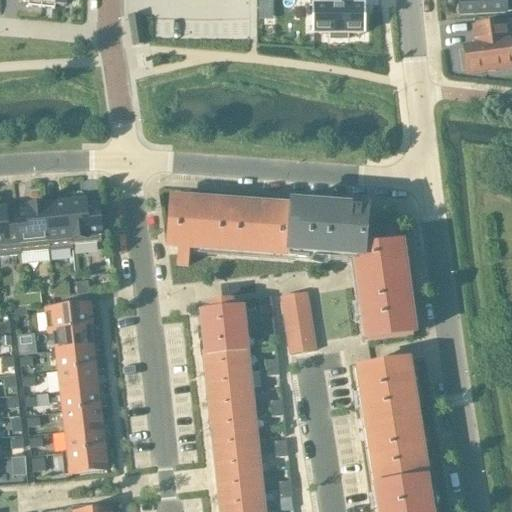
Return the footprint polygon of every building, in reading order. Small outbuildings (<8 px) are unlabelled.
[(40,9),(41,0),(17,0),(17,3),(28,4),(27,8),(40,9)] [(41,0),(40,9),(53,10),(54,7),(64,8),(65,0),(41,0)] [(333,0),(308,0),(308,8),(312,8),(312,35),(333,35),(333,41),(347,41),(347,36),(363,36),(363,7),(334,7),(333,0)] [(511,0),(458,0),(459,16),(505,14),(505,12),(511,12),(511,0)] [(132,47),(143,46),(138,16),(128,17),(132,47)] [(511,23),(472,29),(475,48),(463,50),(463,54),(460,54),(462,72),(466,71),(466,75),(511,68),(511,23)] [(69,204),(66,205),(71,251),(72,251),(71,247),(100,244),(96,207),(84,208),(84,203),(80,203),(80,200),(68,202),(69,204)] [(55,206),(44,207),(48,253),(71,251),(66,205),(64,205),(64,202),(54,203),(55,206)] [(170,202),(166,248),(198,251),(201,205),(170,202)] [(26,214),(15,215),(19,257),(20,257),(20,252),(47,249),(47,253),(48,253),(44,207),(41,207),(41,204),(29,206),(29,208),(26,209),(26,214)] [(201,205),(198,251),(227,253),(231,207),(201,205)] [(231,207),(227,253),(257,255),(261,209),(231,207)] [(0,258),(19,257),(15,215),(4,216),(4,211),(0,211),(0,208),(0,258)] [(261,209),(257,255),(287,257),(291,209),(290,209),(289,211),(261,209)] [(291,209),(287,257),(288,257),(289,255),(317,257),(321,211),(291,209)] [(321,211),(317,257),(347,259),(351,213),(321,211)] [(351,213),(347,259),(354,260),(353,253),(364,251),(367,214),(351,213)] [(364,251),(353,253),(354,260),(358,284),(403,278),(399,246),(364,251)] [(403,278),(358,284),(362,314),(407,307),(403,278)] [(87,284),(75,285),(76,297),(88,295),(87,284)] [(67,286),(52,288),(53,300),(69,298),(67,286)] [(39,295),(25,296),(27,308),(41,307),(39,295)] [(305,295),(281,299),(290,357),(314,353),(305,295)] [(25,296),(12,297),(13,309),(14,309),(25,308),(27,308),(25,296)] [(270,299),(258,300),(259,308),(271,307),(270,299)] [(212,313),(202,314),(206,355),(205,355),(221,511),(260,511),(239,310),(229,311),(228,304),(211,305),(212,313)] [(89,307),(44,313),(47,333),(51,332),(89,328),(89,330),(91,330),(89,307)] [(407,307),(362,314),(366,345),(412,338),(407,307)] [(25,308),(14,309),(15,319),(26,318),(25,308)] [(272,321),(260,322),(261,330),(273,329),(272,321)] [(8,322),(0,322),(0,335),(9,334),(8,322)] [(89,328),(51,332),(53,353),(91,348),(89,330),(89,328)] [(273,329),(261,330),(262,338),(274,337),(273,329)] [(9,338),(0,338),(0,348),(10,348),(9,338)] [(29,338),(16,340),(17,349),(30,347),(29,338)] [(91,348),(53,353),(56,373),(94,369),(91,348)] [(12,358),(2,359),(2,369),(12,369),(12,358)] [(31,359),(18,361),(19,369),(32,368),(31,359)] [(277,361),(265,363),(265,371),(277,369),(277,361)] [(382,367),(358,371),(376,490),(375,490),(378,511),(427,511),(424,485),(425,485),(406,364),(382,367)] [(94,369),(56,373),(58,394),(96,390),(94,369)] [(277,369),(265,371),(266,379),(278,377),(277,369)] [(14,379),(4,380),(5,390),(15,389),(14,379)] [(33,379),(21,380),(22,389),(35,388),(33,379)] [(96,390),(58,394),(60,415),(99,410),(96,390)] [(36,399),(23,401),(24,410),(37,408),(36,399)] [(16,400),(6,401),(7,410),(17,409),(16,400)] [(281,402),(269,403),(270,411),(282,410),(281,402)] [(99,410),(60,415),(63,435),(101,431),(99,410)] [(282,410),(270,411),(271,419),(283,418),(282,410)] [(19,419),(11,420),(12,434),(20,433),(19,419)] [(38,419),(26,421),(27,430),(39,428),(38,419)] [(65,453),(60,453),(61,456),(65,456),(103,451),(101,431),(63,435),(65,453)] [(21,440),(11,440),(12,451),(22,450),(21,440)] [(41,440),(28,441),(29,450),(42,449),(41,440)] [(285,443),(273,444),(274,452),(286,451),(285,443)] [(65,456),(61,456),(63,477),(106,472),(103,451),(65,456)] [(286,451),(274,452),(275,460),(287,458),(286,451)] [(24,460),(13,461),(14,471),(25,470),(24,460)] [(43,460),(30,461),(32,474),(44,473),(43,460)] [(289,483),(278,484),(278,492),(290,491),(289,483)] [(290,491),(278,492),(279,500),(291,499),(290,491)]
